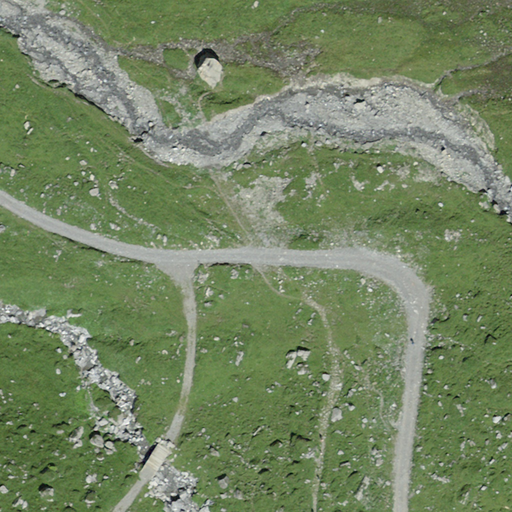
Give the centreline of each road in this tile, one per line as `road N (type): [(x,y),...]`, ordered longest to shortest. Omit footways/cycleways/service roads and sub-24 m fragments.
road 1 (track): [(396,511),(412,322),(396,276),(380,266),(186,260)]
road 2 (track): [(186,260),(190,335),(180,412),(114,511)]
road 3 (track): [(186,260),(101,248),(0,200)]
